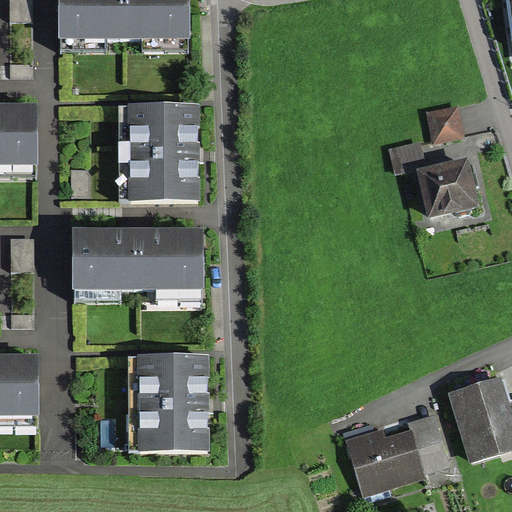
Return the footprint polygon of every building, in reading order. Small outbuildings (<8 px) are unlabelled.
[(33,0),(10,0),(10,79),(34,79),(33,0)] [(59,0),(59,39),(62,39),(62,51),(105,51),(105,38),(143,37),(143,52),(187,52),(187,39),(191,39),(190,0),(59,0)] [(34,165),(37,165),(36,104),(0,104),(0,177),(34,177),(34,165)] [(200,107),(117,108),(120,206),(202,204),(201,151),(200,107)] [(435,147),(465,140),(458,110),(427,117),(435,147)] [(396,179),(426,171),(419,146),(389,154),(396,179)] [(420,177),(429,225),(479,214),(471,178),(468,166),(420,177)] [(156,291),(156,302),(201,301),(201,288),(204,288),(203,225),(124,227),(72,227),(72,290),(75,290),(75,305),(122,304),(122,291),(156,291)] [(31,240),(10,240),(12,328),(32,328),(31,240)] [(0,429),(38,429),(38,418),(40,418),(40,354),(0,354),(0,429)] [(210,363),(130,363),(129,456),(210,456),(210,405),(210,363)] [(494,383),(452,397),(473,463),(511,450),(511,402),(502,406),(494,383)] [(346,451),(358,495),(446,471),(434,427),(346,451)]
